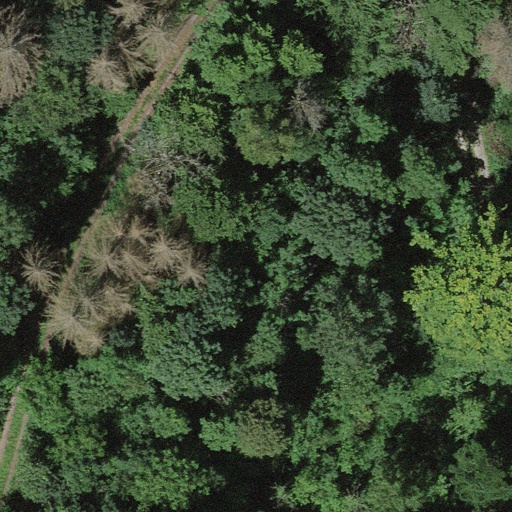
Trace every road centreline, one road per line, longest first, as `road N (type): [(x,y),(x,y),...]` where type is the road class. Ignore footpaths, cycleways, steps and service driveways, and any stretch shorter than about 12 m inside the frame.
road 1 (track): [(236,0),(95,203),(52,308),(0,489)]
road 2 (track): [(511,236),(475,167),(459,54),(440,0)]
